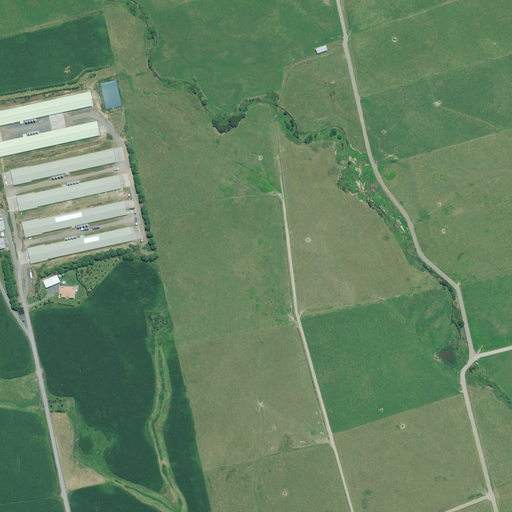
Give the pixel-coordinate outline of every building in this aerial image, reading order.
[(327,50),(325,45),(315,49),(317,54),(327,50)] [(25,120),(36,118),(93,105),(90,92),(0,111),(0,125),(24,121),(25,120)] [(0,156),(99,135),(96,122),(39,134),(28,136),(0,142),(0,156)] [(119,150),(15,172),(18,185),(122,164),(119,150)] [(127,177),(21,199),(24,213),(130,190),(127,177)] [(131,202),(26,226),(30,240),(134,216),(131,202)] [(136,229),(33,252),(36,265),(139,242),(136,229)] [(60,282),(57,275),(43,281),(46,288),(60,282)] [(61,297),(66,297),(66,296),(69,297),(68,298),(74,298),(75,290),(72,290),(73,287),(60,286),(59,294),(61,294),(61,297)]
